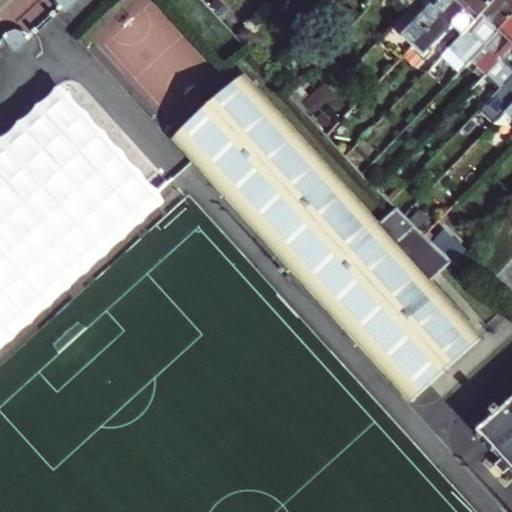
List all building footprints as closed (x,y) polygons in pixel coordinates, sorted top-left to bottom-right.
[(59,0),(64,12),(77,0),(59,0)] [(399,63),(405,57),(459,0),(421,0),(431,9),(416,25),(389,53),(399,63)] [(419,0),(397,0),(397,1),(408,12),(419,0)] [(462,39),(499,0),(459,0),(405,57),(416,68),(428,55),(452,30),(462,39)] [(421,0),(419,0),(408,12),(405,15),(416,25),(431,9),(421,0)] [(478,45),(484,50),(511,21),(511,0),(499,0),(462,39),(447,54),(459,65),(478,45)] [(408,12),(397,1),(391,7),(402,18),(405,15),(408,12)] [(489,72),(511,48),(511,21),(484,50),(489,55),(477,67),(482,72),(478,76),(482,80),(489,72)] [(452,30),(428,55),(437,65),(447,54),(462,39),(452,30)] [(17,54),(32,41),(31,39),(18,33),(7,34),(2,38),(17,54)] [(459,65),(464,70),(484,50),(478,45),(459,65)] [(504,88),(511,79),(511,48),(489,72),(495,78),(472,102),(481,111),(501,91),(504,88)] [(431,287),(245,76),(173,140),(407,407),(480,343),(470,332),(496,309),(454,266),(431,287)] [(511,79),(504,88),(509,93),(506,96),(494,108),(503,117),(511,107),(511,79)] [(509,93),(504,88),(501,91),(506,96),(509,93)] [(503,117),(494,108),(484,119),(492,128),(503,117)] [(511,146),(511,133),(509,130),(499,141),(508,150),(511,146)] [(511,399),(495,414),(492,410),(485,417),(488,421),(473,435),(511,479),(511,399)]
